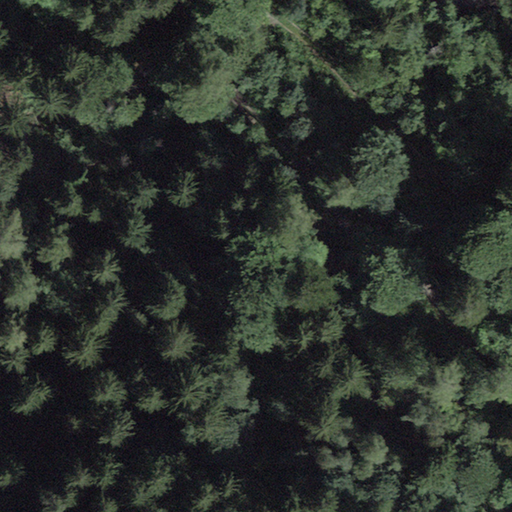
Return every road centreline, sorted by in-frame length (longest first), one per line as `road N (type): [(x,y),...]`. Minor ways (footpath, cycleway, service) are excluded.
road 1 (track): [(186,0),(225,100),(305,156),(350,232),(410,259),(462,332),(510,511)]
road 2 (track): [(256,0),(289,24),(511,264)]
